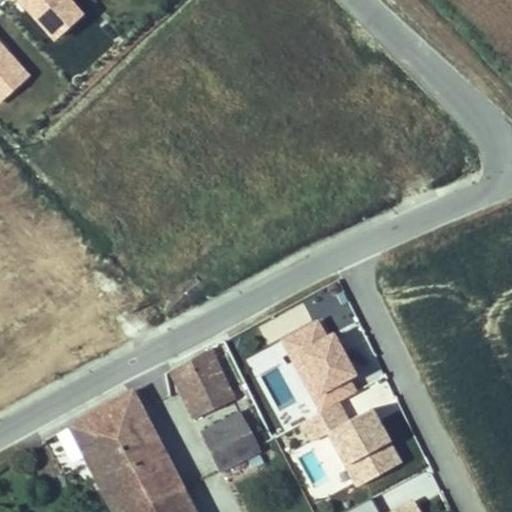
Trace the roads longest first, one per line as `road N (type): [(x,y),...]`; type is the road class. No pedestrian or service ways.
road 1 (unclassified): [(0,441),(141,358),(511,171)]
road 2 (unclassified): [(355,0),(511,166)]
